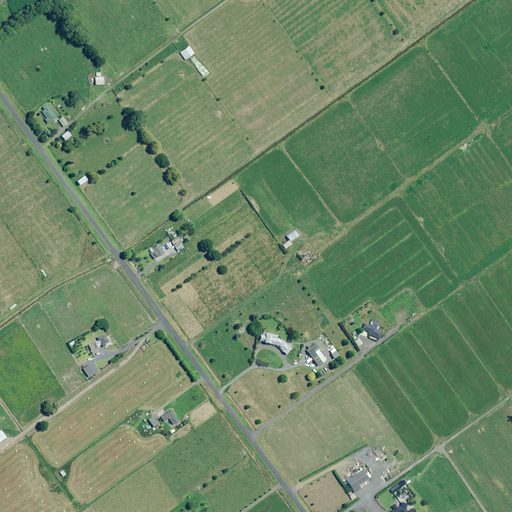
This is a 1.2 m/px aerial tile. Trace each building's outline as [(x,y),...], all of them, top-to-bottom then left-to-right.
[(194,53),(188,46),(179,52),(185,60),(194,53)] [(56,117),(47,104),(42,108),(44,111),(42,113),(46,118),(44,120),(47,123),(56,117)] [(67,124),(63,117),(58,120),(63,127),(67,124)] [(71,135),(67,131),(61,136),(65,140),(71,135)] [(86,180),(83,176),(76,181),(79,185),(86,180)] [(298,235),(294,230),(285,236),(289,241),(298,235)] [(290,244),(288,240),(281,245),(284,249),(290,244)] [(183,248),(180,243),(175,247),(177,251),(183,248)] [(163,253),(157,245),(149,251),(151,253),(150,254),(154,259),(163,253)] [(372,326),(368,324),(368,325),(364,323),(362,329),(368,332),(367,334),(378,339),(381,332),(376,329),(377,325),(373,324),(372,326)] [(277,335),(266,333),(265,336),(260,335),(259,341),(263,342),(275,345),(286,355),(291,349),(281,339),(276,338),(277,335)] [(106,339),(104,334),(97,338),(98,341),(99,340),(102,347),(106,345),(105,344),(109,342),(107,339),(106,339)] [(353,341),(359,348),(361,346),(360,344),(361,343),(358,338),(353,341)] [(97,346),(100,345),(99,342),(95,343),(95,342),(88,345),(92,354),(99,351),(97,346)] [(323,357),(325,356),(321,351),(319,352),(317,349),(319,348),(316,343),(306,351),(317,366),(325,360),(323,357)] [(339,356),(335,351),(331,354),(334,359),(339,356)] [(93,373),(87,365),(82,369),(88,377),(93,373)] [(180,422),(171,409),(160,417),(164,421),(168,418),(171,422),(169,424),(171,427),(175,423),(176,424),(180,422)] [(158,423),(152,416),(147,420),(153,427),(158,423)] [(354,492),(360,488),(358,485),(367,478),(362,470),(346,481),(352,489),(354,492)] [(400,488),(397,484),(390,489),(393,494),(400,488)] [(407,504),(401,502),(400,507),(397,506),(395,504),(391,507),(393,510),(390,511),(415,511),(413,508),(408,511),(406,509),(407,504)]
